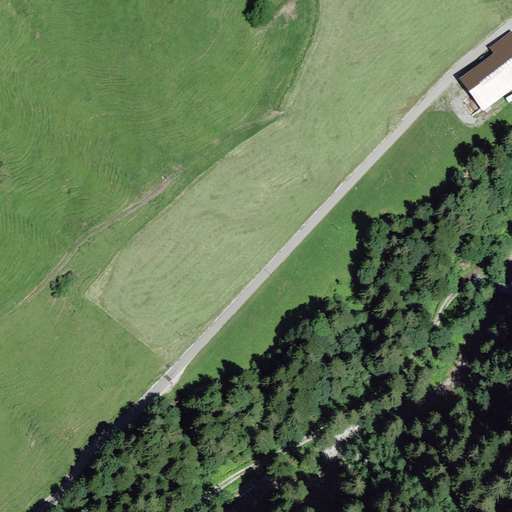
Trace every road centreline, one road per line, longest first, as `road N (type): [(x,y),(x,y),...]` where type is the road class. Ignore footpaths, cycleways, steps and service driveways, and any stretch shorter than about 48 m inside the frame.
road 1 (unclassified): [(511,23),(456,71),(90,449),(41,511)]
road 2 (track): [(511,293),(480,279),(454,294),(431,338),(376,394),(323,435),(229,476),(198,511)]
